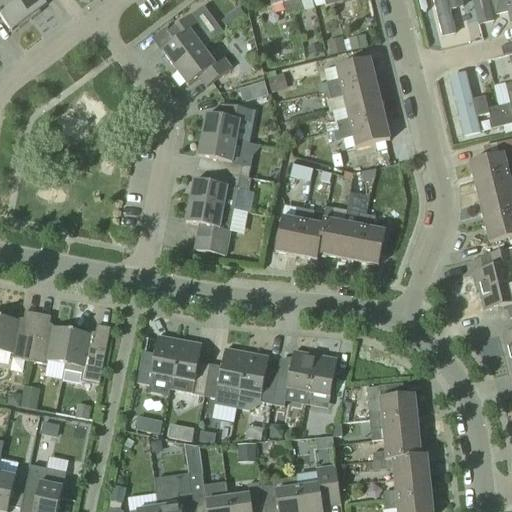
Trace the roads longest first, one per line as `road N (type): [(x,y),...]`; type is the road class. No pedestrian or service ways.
road 1 (residential): [(402,322),(429,248),(439,179),(395,0)]
road 2 (residential): [(137,280),(159,166),(160,105),(89,25)]
road 3 (residential): [(402,322),(370,310),(137,280)]
road 4 (residential): [(482,494),(470,412),(442,358),(402,322)]
road 5 (residential): [(137,280),(0,252)]
